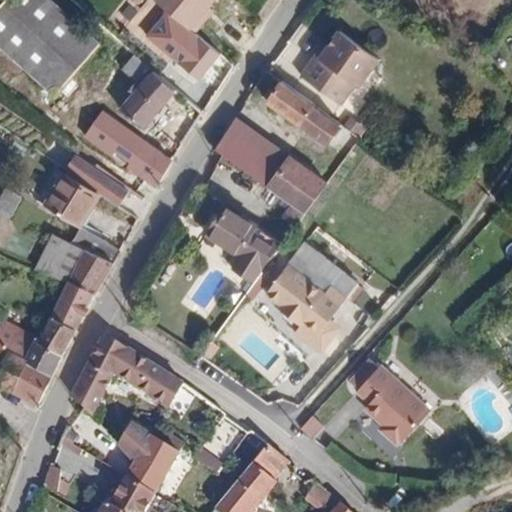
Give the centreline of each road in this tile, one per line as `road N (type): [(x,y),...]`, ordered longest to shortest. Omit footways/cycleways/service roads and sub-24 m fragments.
road 1 (residential): [(102,313),(294,0)]
road 2 (unclassified): [(102,313),(380,511)]
road 3 (residential): [(46,433),(102,313)]
